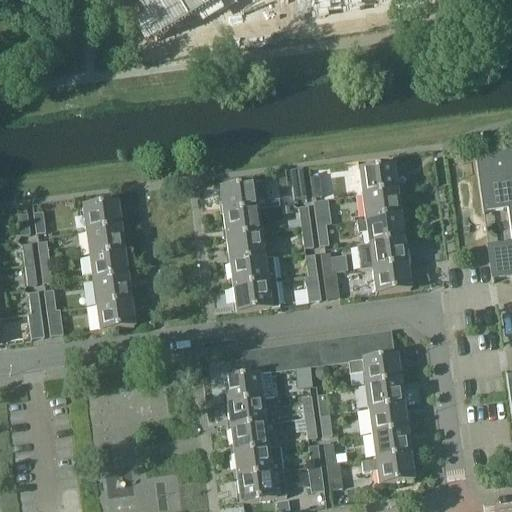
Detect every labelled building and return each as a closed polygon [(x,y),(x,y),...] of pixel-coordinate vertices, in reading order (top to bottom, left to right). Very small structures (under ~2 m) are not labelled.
[(128,0),(155,44),(227,0),(128,0)] [(305,0),(309,17),(308,17),(418,0),(305,0)] [(511,147),(474,153),(482,213),(507,210),(511,237),(511,247),(488,250),(492,280),(511,276),(511,377),(505,378),(511,425),(511,147)] [(394,167),(358,172),(361,198),(397,193),(394,167)] [(319,178),(310,179),(312,200),(322,199),(319,178)] [(306,201),(303,180),(294,181),(297,202),(306,201)] [(258,212),(255,187),(219,191),(222,216),(258,212)] [(397,193),(361,198),(364,222),(356,223),(356,224),(401,218),(397,193)] [(116,205),(81,209),(84,235),(120,230),(116,205)] [(316,229),(325,228),(323,207),(313,209),(316,229)] [(301,231),(310,230),(307,209),(298,210),(301,231)] [(258,212),(222,216),(226,241),(261,236),(258,212)] [(42,215),(33,216),(36,237),(45,235),(42,215)] [(30,238),(27,217),(18,218),(20,239),(30,238)] [(404,243),(401,218),(356,224),(358,235),(366,234),(368,247),(404,243)] [(316,229),(319,250),(328,248),(325,228),(316,229)] [(123,255),(120,230),(84,235),(88,260),(123,255)] [(303,251),(313,250),(310,230),(301,231),(303,251)] [(261,236),(226,241),(229,266),(264,261),(261,236)] [(371,272),(407,267),(404,243),(368,247),(371,272)] [(39,266),(49,265),(46,245),(37,246),(39,266)] [(24,268),(33,267),(31,247),(21,248),(24,268)] [(127,279),(123,255),(88,260),(91,284),(127,279)] [(329,256),(320,257),(323,279),(336,277),(335,275),(332,276),(329,256)] [(304,280),(304,281),(317,279),(314,258),(305,259),(307,279),(304,280)] [(264,261),(229,266),(232,290),(276,284),(272,259),(264,261)] [(52,286),(49,265),(39,266),(42,287),(52,286)] [(33,267),(24,268),(27,289),(36,288),(33,267)] [(411,293),(407,267),(371,272),(374,298),(411,293)] [(339,301),(336,277),(323,279),(326,302),(339,301)] [(130,304),(127,279),(91,284),(94,309),(130,304)] [(304,281),(307,305),(320,303),(317,279),(304,281)] [(276,284),(232,290),(236,315),(279,310),(276,284)] [(53,293),(44,294),(46,315),(59,314),(59,313),(56,313),(53,293)] [(27,317),(27,318),(40,316),(37,295),(28,296),(30,317),(27,317)] [(134,329),(130,304),(94,309),(98,334),(134,329)] [(59,314),(46,315),(50,340),(62,338),(59,314)] [(43,341),(40,316),(27,318),(31,342),(43,341)] [(381,360),(394,358),(392,347),(391,334),(378,336),(381,360)] [(381,360),(378,336),(366,337),(369,361),(381,360)] [(357,364),(360,364),(360,363),(369,361),(366,337),(353,339),(357,364)] [(344,366),(347,365),(357,364),(353,339),(340,341),(344,366)] [(328,343),(332,367),(344,366),(340,341),(328,343)] [(316,344),(319,369),(332,367),(328,343),(316,344)] [(307,371),(319,369),(316,344),(304,346),(307,371)] [(292,348),(295,372),(307,371),(304,346),(292,348)] [(280,349),(283,374),(295,372),(292,348),(280,349)] [(267,351),(270,376),(283,374),(280,349),(267,351)] [(259,377),(265,376),(270,376),(267,351),(254,353),(257,377),(259,377)] [(242,354),(245,379),(257,377),(254,353),(242,354)] [(232,380),(245,379),(242,354),(229,356),(232,380)] [(364,388),(399,383),(396,358),(394,358),(381,360),(369,361),(360,363),(360,364),(357,364),(347,365),(349,377),(362,375),(364,388)] [(318,370),(315,374),(316,379),(320,382),(325,381),(328,377),(327,372),(323,370),(318,370)] [(245,379),(232,380),(223,381),(226,407),(262,402),(268,402),(265,376),(259,377),(257,377),(245,379)] [(403,408),(399,383),(364,388),(367,413),(403,408)] [(326,398),(316,399),(319,419),(329,418),(326,398)] [(301,401),(304,422),(313,420),(310,400),(301,401)] [(262,402),(226,407),(230,431),(265,427),(262,402)] [(406,433),(403,408),(367,413),(370,437),(406,433)] [(331,439),(329,418),(319,419),(322,440),(331,439)] [(306,442),(316,441),(313,420),(304,422),(306,442)] [(265,427),(230,431),(233,456),(268,451),(265,427)] [(409,457),(406,433),(370,437),(374,462),(409,457)] [(333,446),(323,447),(326,469),(335,467),(333,446)] [(320,470),(317,448),(308,450),(311,471),(320,470)] [(279,450),(268,451),(233,456),(236,480),(272,476),(283,474),(279,450)] [(366,476),(375,475),(377,487),(413,483),(409,457),(374,462),(365,463),(366,476)] [(336,470),(335,467),(326,469),(329,493),(342,491),(339,469),(336,470)] [(320,470),(311,471),(311,472),(307,473),(310,495),(323,494),(320,470)] [(283,474),(272,476),(236,480),(239,506),(282,501),(281,488),(273,489),(272,476),(283,475),(283,474)]
